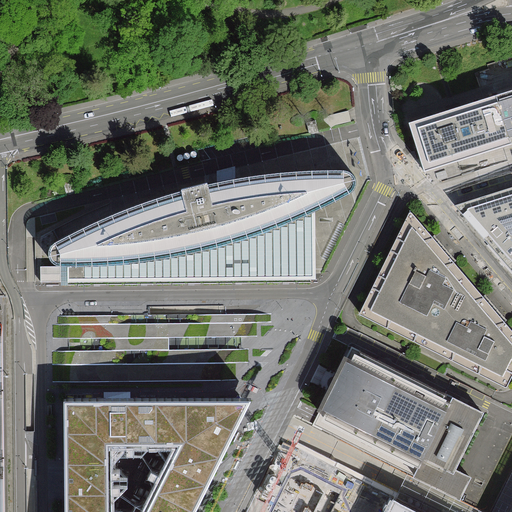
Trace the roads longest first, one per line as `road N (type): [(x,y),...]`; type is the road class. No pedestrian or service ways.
road 1 (residential): [(227,511),(395,164)]
road 2 (primary): [(367,47),(0,143)]
road 3 (residential): [(511,290),(395,164)]
road 4 (residential): [(395,164),(378,124),(367,47)]
